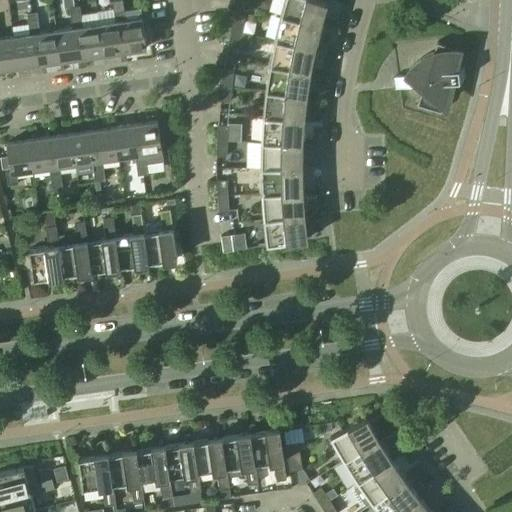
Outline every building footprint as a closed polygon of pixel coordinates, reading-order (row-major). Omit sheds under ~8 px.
[(118,0),(112,1),(113,11),(124,10),(122,0),(118,0)] [(284,0),(283,3),(280,14),(319,25),(322,14),(326,1),(322,0),(284,0)] [(69,7),(71,18),(81,16),(79,6),(69,7)] [(125,20),(120,21),(124,51),(146,48),(145,39),(148,38),(146,26),(143,27),(141,8),(124,10),(125,20)] [(99,24),(103,54),(124,51),(120,21),(125,20),(124,10),(113,11),(115,22),(99,24)] [(26,13),(28,24),(38,22),(37,12),(26,13)] [(277,26),(274,39),(313,48),(316,35),(319,25),(280,14),(277,26)] [(231,30),(241,32),(245,17),(234,15),(231,30)] [(56,30),(60,60),(82,57),(77,27),(82,26),(81,16),(71,18),(72,28),(56,30)] [(13,36),(18,66),(39,63),(35,33),(40,32),(38,22),(28,24),(29,34),(13,36)] [(77,27),(82,57),(103,54),(99,24),(82,26),(77,27)] [(35,33),(39,63),(60,60),(56,30),(40,32),(35,33)] [(228,45),(238,47),(241,32),(231,30),(228,45)] [(0,69),(18,66),(13,36),(0,38),(0,69)] [(271,53),(269,65),(308,72),(310,61),(313,48),(274,39),(271,53)] [(417,103),(441,111),(450,81),(465,79),(464,67),(454,68),(461,49),(437,41),(434,51),(429,53),(425,55),(421,58),(417,60),(414,64),(410,67),(407,71),(405,75),(395,76),(397,88),(423,84),(417,103)] [(267,77),(265,90),(305,95),(307,82),(308,72),(269,65),(267,77)] [(221,85),(232,86),(234,70),(223,69),(221,85)] [(219,100),(230,102),(232,86),(221,85),(219,100)] [(264,104),(262,116),(302,119),(303,108),(305,95),(265,90),(264,104)] [(262,128),(261,142),(301,143),(302,130),(302,119),(262,116),(262,128)] [(157,121),(135,124),(140,154),(134,155),(136,165),(146,163),(145,153),(162,151),(160,142),(163,141),(161,129),(159,130),(157,121)] [(135,124),(114,127),(118,157),(134,155),(140,154),(135,124)] [(217,140),(227,140),(228,125),(217,124),(217,140)] [(97,160),(92,161),(93,171),(103,170),(102,159),(118,157),(114,127),(92,130),(97,160)] [(71,133),(75,163),(92,161),(97,160),(92,130),(71,133)] [(49,167),(50,177),(61,176),(59,166),(75,163),(71,133),(50,136),(54,166),(49,167)] [(33,170),(49,167),(54,166),(50,136),(28,139),(33,170)] [(16,172),(33,170),(28,139),(6,143),(10,172),(6,172),(8,184),(18,182),(16,172)] [(216,156),(227,156),(227,140),(217,140),(216,156)] [(261,155),(261,167),(301,167),(301,156),(301,143),(261,142),(261,155)] [(146,163),(136,165),(137,175),(148,174),(146,163)] [(261,179),(261,193),(301,191),(301,167),(261,167),(261,179)] [(103,170),(93,171),(95,182),(105,180),(103,170)] [(50,177),(52,188),(62,186),(61,176),(50,177)] [(217,180),(217,195),(228,195),(227,179),(217,180)] [(262,207),(263,219),(303,215),(302,204),(301,191),(261,193),(262,207)] [(217,195),(218,211),(229,211),(228,195),(217,195)] [(144,232),(148,262),(177,258),(170,209),(160,210),(162,230),(144,232)] [(115,236),(119,267),(148,262),(144,232),(141,213),(131,214),(134,234),(116,236),(115,236)] [(265,231),(266,245),(306,239),(303,215),(263,219),(265,231)] [(87,241),(91,271),(119,267),(115,236),(116,236),(113,217),(103,218),(105,238),(87,240),(87,241)] [(58,245),(62,275),(91,271),(87,241),(87,240),(84,221),(74,223),(77,242),(59,245),(58,245)] [(29,249),(33,279),(62,275),(58,245),(59,245),(56,225),(46,227),(48,246),(29,249)] [(221,236),(223,251),(233,250),(231,234),(221,236)] [(344,460),(378,439),(372,430),(366,417),(330,437),(337,449),(344,460)] [(279,429),(250,434),(254,464),(255,464),(273,461),(276,480),(286,479),(279,429)] [(250,434),(221,438),(226,468),(245,465),(247,484),(258,483),(255,464),(254,464),(250,434)] [(221,438),(193,442),(197,472),(198,472),(216,469),(219,489),(229,487),(226,468),(221,438)] [(357,481),(391,459),(383,448),(378,439),(344,460),(350,470),(357,481)] [(193,442),(164,446),(169,476),(188,473),(190,493),(201,491),(198,472),(197,472),(193,442)] [(285,444),(289,471),(302,469),(298,442),(285,444)] [(164,446),(136,450),(140,480),(141,480),(159,478),(162,497),(172,495),(169,476),(164,446)] [(112,484),(131,482),(133,501),(144,500),(141,480),(140,480),(136,450),(107,454),(112,484)] [(102,486),(105,505),(115,504),(112,484),(107,454),(78,459),(83,489),(102,486)] [(371,500),(372,502),(404,479),(391,459),(357,481),(360,484),(354,488),(354,493),(360,503),(365,504),(371,500)] [(0,472),(0,496),(29,489),(30,494),(43,491),(41,481),(36,483),(32,465),(23,466),(0,472)] [(41,481),(43,491),(53,488),(53,489),(54,488),(51,478),(50,479),(41,481)] [(379,511),(401,511),(419,498),(411,487),(404,479),(372,502),(379,511)] [(312,492),(321,506),(330,500),(321,487),(312,492)] [(0,496),(0,511),(26,511),(34,510),(30,494),(29,489),(0,496)] [(431,511),(428,508),(419,498),(401,511),(431,511)] [(321,506),(325,511),(337,511),(330,500),(321,506)]
